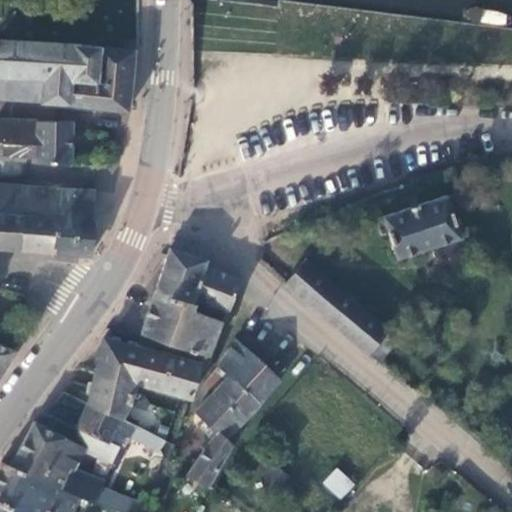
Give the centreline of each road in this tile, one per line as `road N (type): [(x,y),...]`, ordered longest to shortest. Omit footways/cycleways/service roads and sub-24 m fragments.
road 1 (residential): [(146,197),(182,202),(307,323),(511,491)]
road 2 (secondary): [(146,197),(162,0)]
road 3 (secondary): [(0,422),(95,295)]
